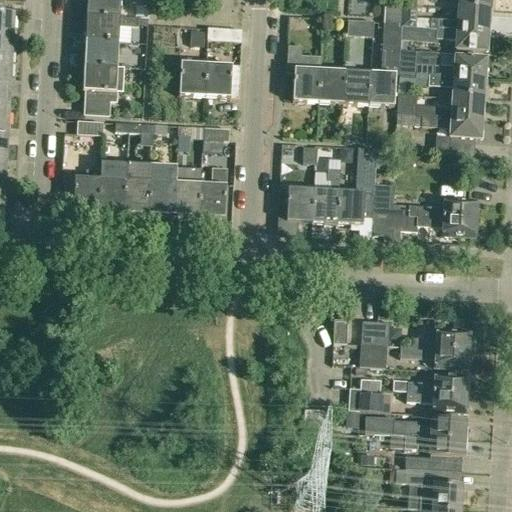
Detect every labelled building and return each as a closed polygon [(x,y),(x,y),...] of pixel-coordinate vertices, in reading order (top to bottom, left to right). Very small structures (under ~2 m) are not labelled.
[(120,20),(120,0),(87,0),(86,18),(120,20)] [(489,0),(488,0),(403,0),(403,8),(417,9),(417,0),(440,0),(459,1),(458,10),(488,12),(488,10),(491,10),(491,0),(489,0)] [(384,5),(383,13),(402,14),(403,6),(384,5)] [(488,17),(488,12),(458,10),(458,23),(403,19),(402,29),(486,35),(487,28),(490,26),(490,19),(488,17)] [(402,22),(402,14),(383,13),(383,21),(402,22)] [(0,39),(12,40),(13,16),(0,15),(0,39)] [(138,21),(120,20),(86,18),(85,43),(118,45),(119,29),(138,30),(138,21)] [(402,22),(383,21),(382,30),(401,31),(402,22)] [(436,45),(436,42),(456,43),(456,53),(485,55),(485,53),(488,52),(488,45),(486,43),(486,35),(402,29),(401,42),(436,45)] [(241,46),(241,33),(207,30),(206,43),(241,46)] [(401,31),(382,30),(382,39),(380,68),(399,69),(399,52),(401,31)] [(204,33),(191,33),(190,49),(203,50),(204,33)] [(0,63),(10,64),(12,40),(0,39),(0,63)] [(83,68),(117,70),(118,45),(85,43),(83,68)] [(415,77),(429,78),(483,81),(484,74),(486,72),(487,65),(484,64),(484,62),(455,60),(454,70),(434,68),(435,54),(399,52),(399,69),(398,75),(415,77)] [(0,87),(9,88),(10,64),(0,63),(0,87)] [(345,64),(345,74),(343,107),(368,108),(370,75),(354,74),(354,64),(345,64)] [(205,100),(206,67),(180,66),(178,98),(205,100)] [(240,69),(206,67),(205,100),(238,101),(240,69)] [(121,70),(117,70),(83,68),(82,93),(85,94),(84,119),(108,120),(109,105),(114,105),(114,93),(117,93),(120,91),(121,70)] [(292,104),(319,106),(320,73),(294,71),(292,104)] [(345,74),(320,73),(319,106),(343,107),(345,74)] [(370,75),(368,108),(394,110),(395,77),(380,76),(370,75)] [(415,77),(398,75),(398,77),(398,86),(405,87),(414,87),(415,77)] [(452,90),(451,100),(482,101),(482,100),(484,98),(485,91),(482,90),(483,81),(429,78),(428,88),(433,89),(452,90)] [(0,111),(8,112),(9,88),(0,87),(0,111)] [(396,118),(480,124),(481,116),(483,115),(484,108),(482,106),(482,101),(451,100),(451,112),(431,111),(431,109),(416,108),(416,98),(397,97),(396,118)] [(120,115),(122,121),(130,121),(133,115),(130,110),(123,110),(120,115)] [(480,132),(480,124),(396,118),(396,127),(421,128),(421,130),(449,132),(448,155),(473,157),(473,143),(479,143),(479,142),(482,140),(482,134),(480,132)] [(102,126),(77,125),(76,138),(102,139),(102,126)] [(127,136),(128,126),(115,126),(114,135),(127,136)] [(128,126),(127,136),(140,137),(141,127),(128,126)] [(152,137),(166,138),(166,129),(153,128),(152,137)] [(191,130),(177,130),(177,138),(190,139),(191,130)] [(203,143),(209,144),(228,145),(229,132),(203,131),(203,143)] [(410,134),(395,134),(395,149),(410,150),(410,134)] [(316,151),(303,150),(302,164),(315,165),(316,151)] [(339,193),(337,227),(350,227),(363,228),(369,228),(369,216),(373,216),(375,188),(373,188),(374,170),(374,164),(375,153),(375,152),(357,151),(355,194),(339,193)] [(392,154),(375,153),(374,164),(374,170),(392,171),(392,164),(392,154)] [(100,166),(100,173),(98,215),(122,216),(125,167),(100,166)] [(125,167),(122,216),(148,217),(150,168),(131,167),(125,167)] [(175,170),(150,168),(148,217),(173,219),(175,177),(175,170)] [(73,213),(98,215),(100,173),(85,172),(85,180),(82,180),(82,172),(75,171),(74,180),(73,213)] [(314,192),(313,225),(337,227),(339,193),(340,172),(328,171),(328,183),(332,184),(331,193),(314,192)] [(211,187),(199,186),(197,220),(224,221),(227,172),(212,172),(211,187)] [(173,219),(197,220),(199,186),(187,186),(187,177),(175,177),(173,219)] [(375,188),(373,216),(386,216),(386,218),(417,219),(477,222),(478,212),(475,212),(476,205),(443,203),(443,211),(417,209),(392,208),(393,188),(375,188)] [(288,191),(286,224),(313,225),(314,192),(288,191)] [(369,228),(368,238),(384,239),(383,243),(393,243),(394,234),(416,235),(416,229),(441,231),(441,238),(474,240),(474,232),(477,232),(477,222),(417,219),(386,218),(386,216),(373,216),(369,216),(369,228)] [(453,322),(453,332),(469,332),(469,323),(453,322)] [(347,323),(333,323),(332,347),(346,347),(347,323)] [(375,349),(377,325),(362,324),(360,348),(375,349)] [(411,350),(417,351),(471,354),(471,344),(469,344),(469,336),(436,334),(435,342),(412,341),(411,350)] [(385,350),(363,348),(361,370),(383,371),(385,350)] [(470,364),(471,354),(417,351),(411,350),(400,350),(400,360),(435,362),(434,370),(467,372),(468,364),(470,364)] [(407,395),(469,399),(470,380),(434,378),(433,387),(408,385),(396,385),(395,394),(407,395)] [(381,383),(360,382),(359,391),(380,393),(381,383)] [(469,399),(407,395),(395,394),(395,405),(407,406),(432,407),(432,415),(468,417),(469,399)] [(358,413),(378,414),(379,398),(359,397),(358,413)] [(405,439),(466,443),(467,432),(464,432),(464,424),(432,422),(431,431),(418,430),(418,427),(405,426),(392,425),(391,438),(405,439)] [(404,471),(434,473),(456,474),(457,460),(463,460),(463,452),(466,452),(466,443),(405,439),(391,438),(389,438),(389,452),(404,453),(417,453),(417,450),(430,451),(429,462),(405,461),(404,471)] [(359,457),(359,467),(373,467),(373,458),(359,457)] [(418,511),(420,511),(459,511),(461,488),(433,487),(434,473),(404,471),(404,473),(395,472),(395,486),(419,488),(418,511)]
